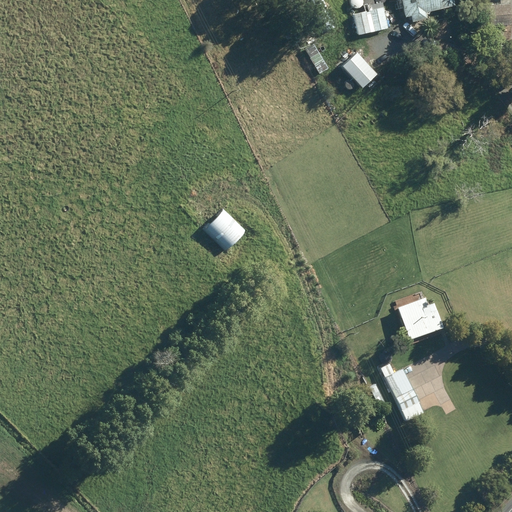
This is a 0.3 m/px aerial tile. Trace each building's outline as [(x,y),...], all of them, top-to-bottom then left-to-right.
[(312,0),(325,28),(337,22),(327,0),(312,0)] [(412,19),(428,16),(426,7),(453,3),(452,0),(401,0),(403,13),(411,12),(412,19)] [(354,8),(357,32),(390,26),(386,2),(375,3),(375,5),(354,8)] [(510,5),(487,5),(487,26),(510,26),(510,5)] [(357,48),(341,62),(360,84),(377,69),(357,48)] [(227,248),(248,225),(223,203),(202,225),(227,248)] [(425,291),(394,301),(407,336),(445,323),(437,298),(428,301),(425,291)] [(392,358),(379,364),(399,406),(420,397),(405,363),(396,367),(392,358)]
